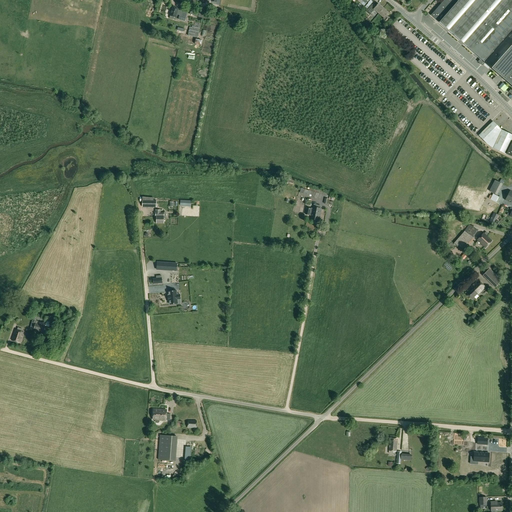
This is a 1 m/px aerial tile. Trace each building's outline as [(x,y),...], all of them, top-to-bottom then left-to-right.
[(511,0),(444,0),(431,15),(439,22),(484,62),(511,29),(511,0)] [(378,4),(376,6),(373,4),(367,11),(371,14),(374,10),(379,14),(384,9),(378,4)] [(176,17),(177,14),(180,15),(178,20),(185,22),(187,13),(178,10),(178,9),(173,8),(170,16),(176,17)] [(389,13),(384,9),(379,14),(384,18),(382,19),(386,22),(389,18),(387,15),(389,13)] [(200,11),(198,17),(211,21),(213,15),(200,11)] [(190,27),(188,36),(198,38),(200,29),(190,27)] [(511,44),(491,68),(511,86),(511,44)] [(493,148),(505,154),(511,157),(511,134),(501,130),(493,121),(478,135),(482,140),(493,148)] [(495,180),(489,191),(497,195),(502,184),(495,180)] [(301,188),(300,193),(317,199),(320,191),(310,188),(309,190),(301,188)] [(493,194),(492,196),(491,195),(489,198),(490,199),(490,200),(497,203),(500,198),(493,194)] [(310,209),(310,213),(312,213),(311,219),(319,221),(321,209),(313,207),(313,209),(310,209)] [(163,213),(155,213),(155,216),(157,216),(156,223),(163,223),(164,216),(163,216),(163,213)] [(453,244),(462,252),(474,239),(464,231),(453,244)] [(488,234),(486,232),(484,234),(484,233),(477,240),(485,248),(492,241),(486,235),(488,234)] [(444,243),(446,246),(450,243),(448,240),(452,237),(450,234),(443,240),(445,242),(444,243)] [(157,262),(156,269),(176,271),(177,264),(157,262)] [(482,276),(494,287),(501,281),(489,269),(482,276)] [(471,288),(465,294),(471,300),(477,294),(478,294),(485,287),(477,280),(471,287),(471,288)] [(164,289),(154,289),(155,297),(164,297),(164,289)] [(180,299),(179,294),(176,295),(176,291),(168,291),(168,295),(167,296),(168,300),(169,300),(169,304),(177,303),(177,299),(180,299)] [(36,323),(33,330),(43,333),(45,326),(36,323)] [(15,330),(12,340),(20,343),(23,333),(15,330)] [(156,423),(158,423),(159,422),(159,420),(166,420),(166,410),(161,410),(159,410),(154,409),(153,420),(155,420),(155,422),(156,423)] [(196,428),(196,420),(188,420),(187,428),(196,428)] [(396,451),(397,439),(390,438),(389,451),(396,451)] [(485,454),(483,454),(483,453),(479,453),(479,454),(478,453),(474,452),(473,457),(470,457),(470,464),(477,465),(477,462),(488,462),(489,453),(485,453),(485,454)] [(495,502),(491,502),(491,503),(491,511),(492,511),(496,511),(502,510),(502,504),(495,504),(495,502)]
